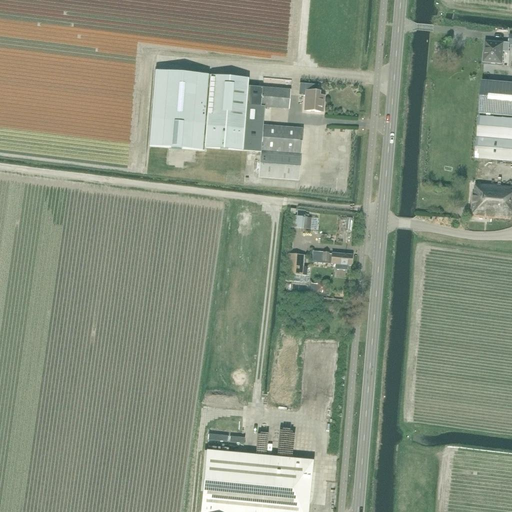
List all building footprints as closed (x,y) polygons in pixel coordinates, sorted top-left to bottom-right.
[(511,45),(511,35),(509,35),(508,44),(485,42),(485,43),(486,43),(485,52),(484,52),(483,62),(501,64),(501,63),(500,63),(501,57),(502,57),(502,51),(508,52),(509,45),(511,45)] [(155,73),(150,146),(204,150),(204,147),(210,78),(155,73)] [(210,78),(204,147),(242,150),(261,152),(263,126),(264,108),(288,110),(290,91),(290,89),(288,89),(287,91),(258,88),(247,87),(248,81),(210,78)] [(511,84),(482,82),(479,114),(511,117),(511,119),(479,117),(475,159),(511,162),(511,84)] [(317,97),(318,86),(300,85),(298,96),(305,97),(304,111),(323,113),(324,97),(317,97)] [(261,152),(259,177),(298,181),(302,130),(263,126),(261,152)] [(511,187),(476,185),(475,194),(473,193),(471,217),(511,220),(511,187)] [(311,218),(302,217),(301,228),(310,229),(311,218)] [(293,232),(287,231),(285,249),(291,250),(293,232)] [(313,252),(312,263),(331,264),(335,265),(335,270),(346,271),(347,266),(351,266),(352,256),(332,254),(332,255),(329,255),(329,254),(323,253),(313,252)] [(287,255),(285,275),(286,275),(286,281),(306,283),(309,281),(311,268),(302,267),(303,256),(287,255)] [(246,416),(250,396),(243,395),(239,414),(246,416)] [(243,432),(246,418),(239,417),(236,431),(243,432)] [(307,511),(312,464),(205,453),(199,511),(307,511)]
